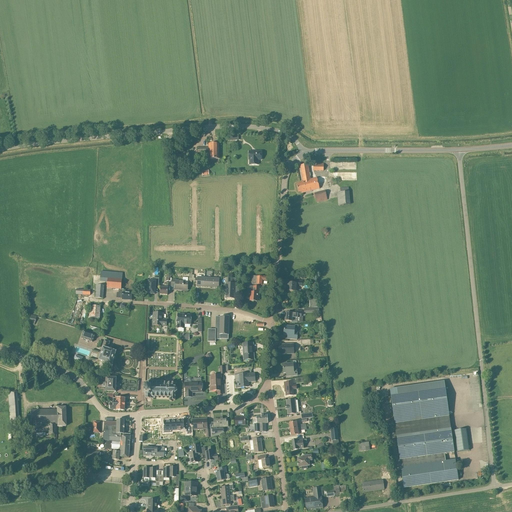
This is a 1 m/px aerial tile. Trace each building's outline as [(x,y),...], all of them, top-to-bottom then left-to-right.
[(208,144),(209,147),(197,148),(197,153),(204,153),(205,157),(209,157),(209,159),(219,159),(219,152),(219,144),(208,144)] [(250,152),(250,159),(252,159),(252,165),(258,165),(258,159),(262,160),(261,152),(250,152)] [(300,183),(296,184),(298,193),(301,192),(301,193),(319,189),(317,178),(310,180),(310,179),(307,164),(300,165),(303,181),(300,182),(300,183)] [(314,193),(316,203),(327,200),(325,191),(314,193)] [(337,192),(338,205),(350,204),(349,191),(337,192)] [(123,289),(121,289),(122,280),(123,273),(101,271),(100,282),(107,282),(107,288),(119,289),(118,293),(117,293),(117,298),(122,299),(122,300),(127,300),(132,300),(132,293),(123,292),(123,289)] [(252,276),(251,284),(262,285),(263,277),(252,276)] [(204,287),(205,278),(197,277),(197,286),(204,287)] [(148,290),(147,293),(150,293),(150,294),(154,294),(155,286),(158,286),(159,279),(153,278),(153,282),(148,281),(148,286),(147,286),(147,290),(148,290)] [(176,279),(171,279),(171,281),(171,290),(175,290),(180,290),(180,289),(187,289),(188,282),(188,278),(183,278),(183,281),(176,281),(176,279)] [(230,279),(230,284),(226,283),(225,298),(235,299),(235,284),(235,279),(230,279)] [(296,280),(296,283),(288,283),(287,291),(291,291),(291,293),(296,293),(296,286),(302,287),(302,286),(304,286),(305,281),(303,281),(296,280)] [(164,284),(164,288),(160,288),(160,295),(167,295),(168,288),(168,283),(165,283),(165,284),(164,284)] [(96,285),(95,298),(103,299),(104,285),(96,285)] [(259,287),(254,286),(253,293),(251,292),(250,301),(257,302),(257,298),(258,298),(259,287)] [(88,318),(99,319),(100,306),(89,306),(88,318)] [(292,310),(292,313),(286,313),(285,321),(292,322),(292,321),(300,322),(300,318),(301,318),(302,311),(292,310)] [(166,320),(162,320),(162,314),(154,313),(153,320),(153,326),(166,326),(166,320)] [(178,314),(178,319),(177,319),(176,322),(177,322),(177,325),(178,325),(177,328),(184,328),(184,324),(185,315),(183,315),(178,314)] [(35,325),(37,316),(32,315),(29,323),(35,325)] [(216,317),(216,330),(208,330),(208,342),(215,342),(215,339),(228,340),(228,335),(229,335),(229,317),(220,317),(216,317)] [(294,333),(295,327),(284,326),(284,335),(288,335),(287,338),(297,339),(298,333),(294,333)] [(81,338),(92,342),(95,335),(84,331),(81,338)] [(104,340),(102,347),(103,347),(99,361),(105,363),(104,366),(110,368),(111,365),(112,365),(116,352),(107,349),(110,342),(104,340)] [(244,360),(254,360),(253,343),(242,344),(244,360)] [(293,344),(279,345),(279,355),(294,354),(293,344)] [(83,358),(75,355),(73,360),(81,363),(83,358)] [(291,361),(291,364),(283,364),(283,373),(286,373),(286,376),(297,376),(297,369),(296,361),(291,361)] [(248,374),(248,373),(239,374),(240,385),(236,385),(236,388),(248,387),(247,382),(255,381),(254,374),(248,374)] [(221,385),(220,375),(211,376),(211,386),(210,386),(211,391),(218,391),(218,394),(222,394),(222,385),(221,385)] [(106,378),(106,382),(103,382),(103,387),(105,387),(105,392),(115,392),(116,378),(106,378)] [(197,378),(197,383),(185,383),(186,397),(192,397),(191,392),(202,392),(202,382),(201,382),(201,378),(197,378)] [(147,386),(144,386),(144,393),(145,393),(145,398),(151,399),(151,397),(171,398),(171,399),(170,399),(169,400),(169,401),(170,402),(171,402),(172,401),(172,400),(175,400),(175,393),(177,392),(177,389),(175,387),(176,383),(151,382),(150,381),(149,381),(147,382),(147,386)] [(293,386),(292,382),(284,383),(285,389),(286,396),(293,395),(293,389),(296,389),(296,385),(293,386)] [(451,429),(441,430),(439,417),(449,416),(444,382),(390,389),(401,468),(404,488),(458,480),(458,477),(461,476),(461,472),(457,473),(455,459),(445,461),(444,453),(454,452),(451,429)] [(10,427),(11,427),(11,436),(16,435),(16,427),(19,427),(17,392),(8,392),(10,427)] [(125,398),(117,398),(116,399),(113,399),(113,403),(110,403),(110,409),(116,410),(124,411),(125,398)] [(295,400),(286,401),(287,415),(297,414),(297,413),(299,412),(297,400),(295,401),(295,400)] [(484,410),(482,403),(469,406),(470,413),(484,410)] [(57,408),(57,409),(30,410),(30,425),(47,425),(48,435),(53,435),(53,438),(56,438),(56,435),(56,424),(57,424),(57,427),(66,426),(65,408),(57,408)] [(257,416),(257,424),(254,424),(254,433),(266,432),(266,424),(268,423),(267,416),(257,416)] [(235,418),(235,426),(245,425),(245,417),(235,418)] [(147,425),(148,438),(159,438),(158,425),(159,425),(159,418),(145,419),(145,426),(147,425)] [(182,418),(183,428),(183,429),(189,428),(189,432),(193,432),(192,426),(189,426),(189,418),(182,418)] [(213,419),(214,423),(210,423),(211,438),(224,433),(224,427),(228,427),(228,418),(213,419)] [(104,422),(104,429),(103,440),(106,441),(106,445),(105,445),(105,448),(112,449),(114,449),(114,452),(113,452),(113,460),(119,460),(119,457),(129,458),(130,434),(123,434),(124,420),(117,420),(117,423),(104,422)] [(193,420),(194,430),(207,429),(207,420),(193,420)] [(333,444),(339,443),(337,429),(330,429),(332,441),(333,444)] [(262,452),(261,439),(253,440),(254,453),(262,452)] [(307,439),(302,440),(297,440),(292,441),(293,450),(298,450),(304,449),(303,445),(304,445),(304,443),(307,443),(307,439)] [(370,450),(369,443),(355,445),(355,450),(360,449),(360,455),(366,454),(365,451),(370,450)] [(192,446),(193,452),(189,453),(191,463),(198,462),(197,454),(200,453),(199,445),(192,446)] [(209,451),(205,452),(205,447),(201,448),(202,452),(205,452),(206,461),(214,460),(218,460),(217,455),(213,455),(213,451),(213,447),(208,447),(209,451)] [(147,449),(144,448),(144,457),(164,457),(163,453),(157,453),(157,449),(153,449),(153,448),(147,448),(147,449)] [(100,452),(87,451),(86,461),(99,463),(100,452)] [(298,459),(298,463),(297,464),(298,466),(299,467),(299,468),(301,468),(302,470),(307,469),(307,467),(310,466),(309,461),(312,461),(312,455),(303,457),(303,459),(298,459)] [(269,459),(266,459),(266,456),(258,457),(259,468),(270,467),(269,459)] [(218,468),(219,472),(216,473),(218,481),(225,480),(228,479),(229,478),(229,475),(228,475),(224,475),(224,473),(227,473),(226,467),(218,468)] [(156,468),(150,468),(150,478),(156,478),(156,486),(160,486),(160,482),(159,482),(159,478),(156,478),(156,468)] [(159,478),(159,482),(160,482),(163,482),(163,478),(170,478),(170,477),(170,468),(163,468),(163,478),(159,478)] [(380,473),(381,480),(362,482),(363,493),(384,490),(383,480),(391,479),(390,472),(380,473)] [(257,478),(248,480),(240,481),(241,486),(249,485),(249,487),(258,486),(257,478)] [(271,484),(270,479),(261,480),(263,492),(271,490),(270,484),(271,484)] [(186,483),(185,495),(196,496),(197,483),(186,483)] [(314,489),(315,498),(305,499),(306,510),(323,508),(322,496),(323,496),(322,490),(326,489),(327,498),(334,497),(334,496),(348,494),(348,490),(346,490),(345,485),(339,486),(339,485),(314,489)] [(273,501),(273,496),(264,497),(265,508),(273,507),(272,501),(273,501)] [(157,511),(158,510),(157,510),(157,500),(148,500),(148,510),(147,510),(146,511),(157,511)]
